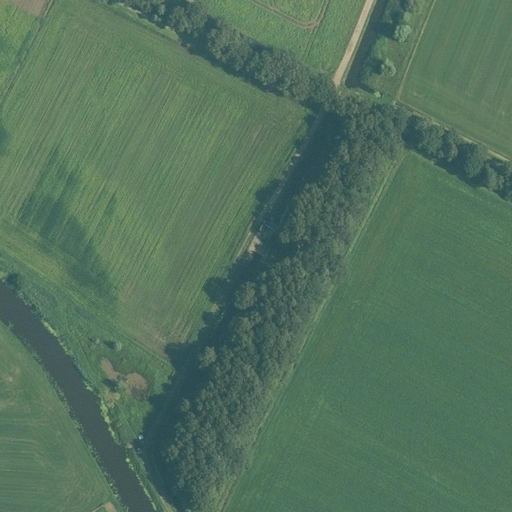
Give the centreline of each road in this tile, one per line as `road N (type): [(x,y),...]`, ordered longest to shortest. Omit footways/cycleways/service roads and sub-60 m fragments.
road 1 (track): [(170,511),(144,461),(155,423),(334,89),(369,0)]
road 2 (track): [(155,0),(511,176)]
